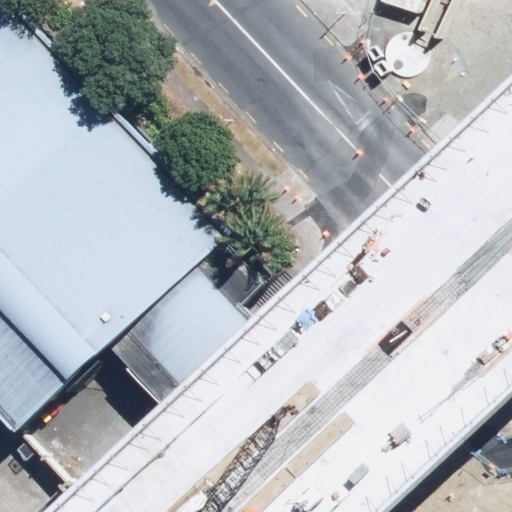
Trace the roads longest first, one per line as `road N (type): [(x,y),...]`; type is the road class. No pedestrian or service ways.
road 1 (primary): [(149,511),(511,165)]
road 2 (primary): [(511,327),(315,511)]
